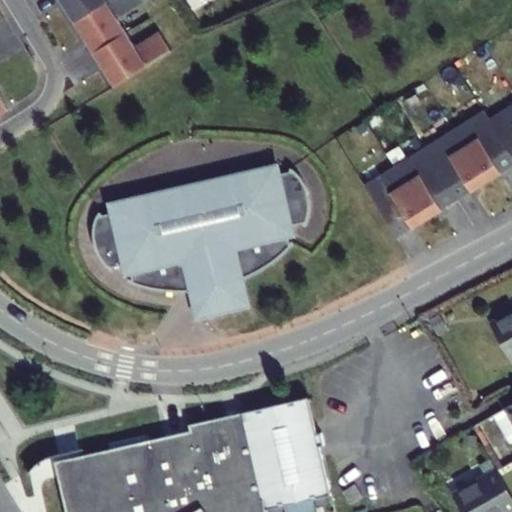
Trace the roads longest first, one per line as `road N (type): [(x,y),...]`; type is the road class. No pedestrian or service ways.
road 1 (secondary): [(0,310),(100,361),(202,368),(308,340),(511,237)]
road 2 (residential): [(0,135),(45,103),(56,78),(15,0)]
